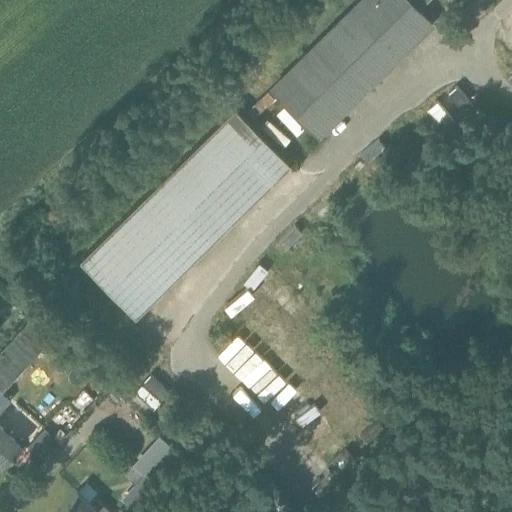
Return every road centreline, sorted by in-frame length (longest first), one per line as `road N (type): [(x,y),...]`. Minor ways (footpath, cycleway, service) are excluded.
road 1 (unknown): [(467,25),(167,340)]
road 2 (unknown): [(342,511),(167,340)]
road 3 (unknown): [(3,511),(167,340)]
